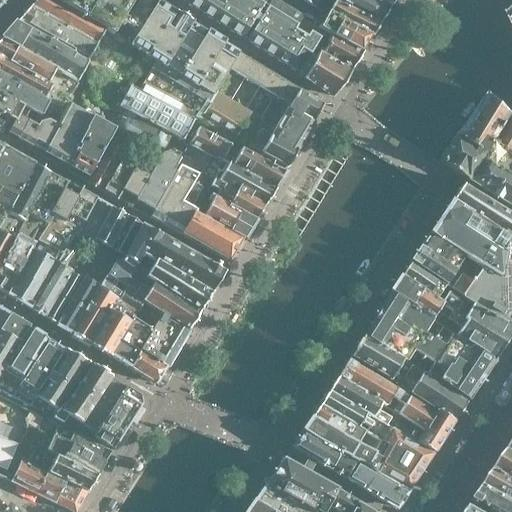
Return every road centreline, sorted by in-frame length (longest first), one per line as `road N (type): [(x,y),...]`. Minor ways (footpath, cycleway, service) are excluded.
road 1 (residential): [(269,446),(434,189),(424,170),(339,113)]
road 2 (residential): [(339,113),(162,402)]
road 3 (residential): [(413,0),(339,113)]
road 4 (residential): [(269,446),(382,511)]
road 5 (residential): [(162,402),(93,511)]
